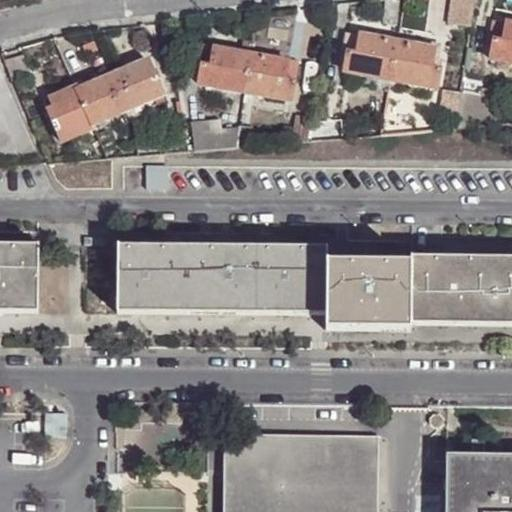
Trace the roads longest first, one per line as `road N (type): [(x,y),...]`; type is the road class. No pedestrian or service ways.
road 1 (residential): [(0,375),(511,380)]
road 2 (residential): [(511,213),(41,208)]
road 3 (residential): [(0,30),(89,5),(144,0)]
